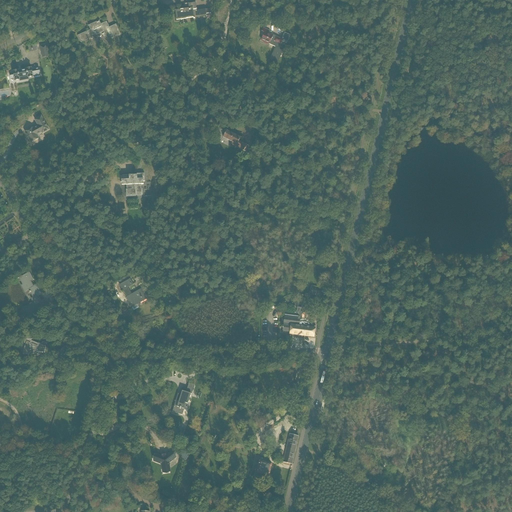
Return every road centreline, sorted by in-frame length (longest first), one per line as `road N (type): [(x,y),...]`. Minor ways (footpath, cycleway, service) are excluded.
road 1 (secondary): [(327,348),(411,0)]
road 2 (residential): [(116,363),(101,353),(88,307),(0,179)]
road 3 (residential): [(327,348),(116,363)]
road 4 (track): [(327,348),(511,335)]
road 5 (residential): [(116,363),(64,505),(41,511)]
road 6 (secondary): [(288,511),(327,348)]
